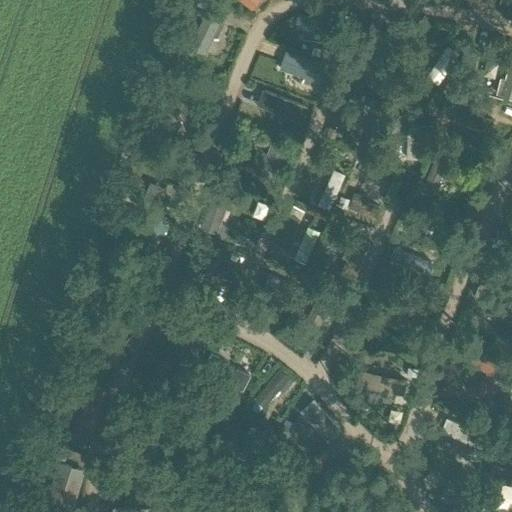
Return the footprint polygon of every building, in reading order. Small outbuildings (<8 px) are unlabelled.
[(511,0),(500,0),(499,4),(511,9),(511,0)] [(206,7),(189,44),(203,51),(221,14),(206,7)] [(298,14),(296,28),(303,28),(302,37),(327,41),(328,32),(333,32),(335,19),(298,14)] [(283,44),(280,55),(315,62),(317,51),(283,44)] [(447,46),(426,76),(438,84),(459,54),(447,46)] [(487,64),(490,49),(476,46),(473,61),(487,64)] [(500,75),(496,91),(511,95),(511,56),(509,56),(505,76),(500,75)] [(324,77),(319,93),(328,97),(334,81),(324,77)] [(453,77),(448,84),(455,89),(460,82),(453,77)] [(334,99),(351,106),(358,90),(340,83),(334,99)] [(262,87),(256,102),(301,119),(307,104),(262,87)] [(165,94),(152,101),(173,136),(185,128),(165,94)] [(446,99),(440,112),(483,131),(489,118),(446,99)] [(270,141),(255,180),(269,185),(284,147),(270,141)] [(438,149),(422,185),(436,191),(451,154),(438,149)] [(333,169),(319,201),(330,206),(344,174),(333,169)] [(212,190),(197,232),(212,237),(227,195),(212,190)] [(132,206),(127,219),(165,233),(170,220),(132,206)] [(307,225),(293,258),(305,263),(319,230),(307,225)] [(392,246),(387,261),(426,276),(432,261),(392,246)] [(267,274),(262,287),(295,301),(300,288),(267,274)] [(141,280),(126,316),(137,321),(153,285),(141,280)] [(511,291),(490,283),(485,297),(502,303),(511,306),(511,291)] [(421,289),(378,291),(378,305),(421,304),(421,289)] [(321,291),(303,327),(316,333),(334,298),(321,291)] [(91,320),(85,334),(106,343),(101,357),(116,363),(128,335),(91,320)] [(184,336),(173,380),(189,384),(200,341),(184,336)] [(511,364),(471,338),(460,354),(488,372),(477,391),(492,400),(511,368),(511,364)] [(238,366),(217,408),(230,415),(251,373),(238,366)] [(280,368),(254,397),(264,406),(280,387),(284,391),(293,380),(280,368)] [(361,369),(358,383),(380,387),(379,393),(393,396),(394,390),(401,392),(404,378),(361,369)] [(75,376),(70,392),(83,397),(71,433),(91,440),(108,387),(75,376)] [(203,384),(198,395),(212,400),(216,389),(203,384)] [(317,402),(308,410),(322,425),(318,429),(325,437),(330,434),(339,426),(317,402)] [(446,416),(440,429),(480,446),(486,433),(446,416)] [(53,442),(49,453),(63,458),(67,447),(53,442)] [(59,461),(46,498),(73,507),(85,470),(59,461)] [(174,464),(160,466),(168,511),(183,509),(174,464)] [(147,469),(108,470),(108,487),(147,486),(147,469)] [(421,481),(433,492),(442,482),(429,472),(421,481)] [(234,495),(212,492),(210,505),(233,508),(234,495)]
